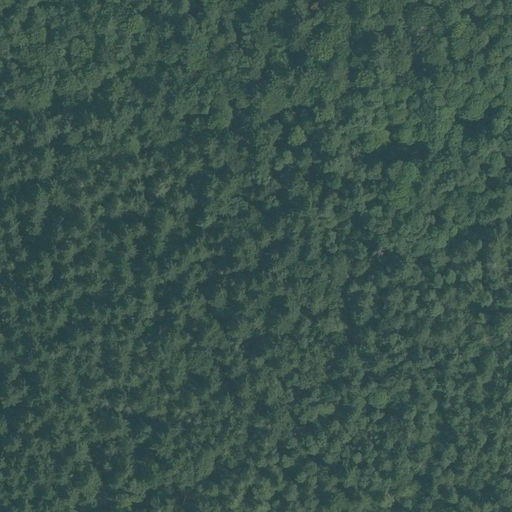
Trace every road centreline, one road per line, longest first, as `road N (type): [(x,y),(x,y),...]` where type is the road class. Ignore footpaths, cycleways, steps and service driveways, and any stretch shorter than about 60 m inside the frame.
road 1 (track): [(511,26),(407,70),(0,179)]
road 2 (track): [(172,485),(268,457),(290,441),(343,342),(354,273),(511,212)]
